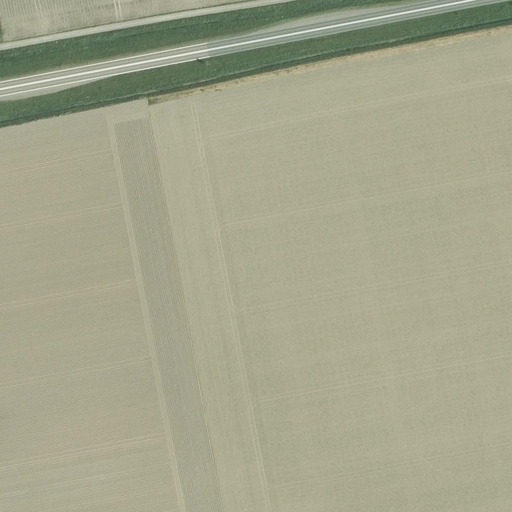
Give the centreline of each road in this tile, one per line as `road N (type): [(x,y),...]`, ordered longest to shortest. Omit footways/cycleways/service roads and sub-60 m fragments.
road 1 (trunk): [(0,90),(477,0)]
road 2 (unclassified): [(273,0),(0,45)]
